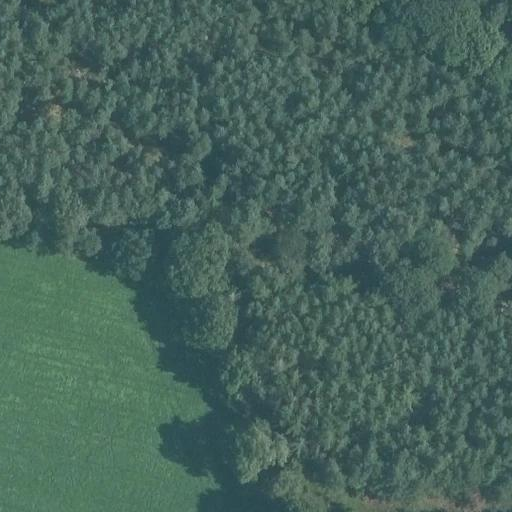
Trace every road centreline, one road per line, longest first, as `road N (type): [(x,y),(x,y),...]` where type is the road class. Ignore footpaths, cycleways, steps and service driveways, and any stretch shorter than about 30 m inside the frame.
road 1 (track): [(0,209),(95,236),(511,308)]
road 2 (track): [(174,248),(271,511)]
road 3 (track): [(511,79),(361,0)]
